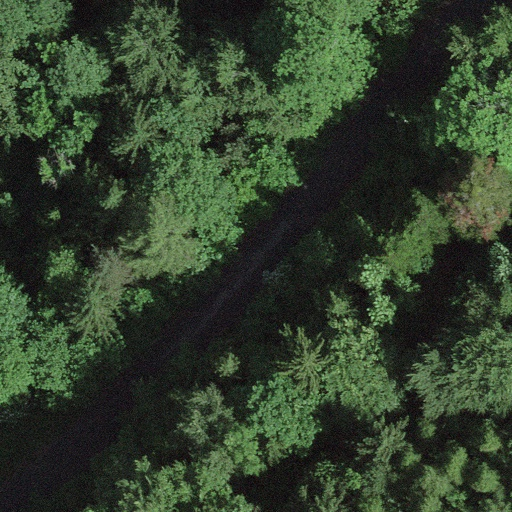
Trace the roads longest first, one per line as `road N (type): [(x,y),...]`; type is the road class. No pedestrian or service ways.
road 1 (unclassified): [(477,0),(223,302),(3,511)]
road 2 (track): [(297,511),(353,427),(438,333),(511,219)]
